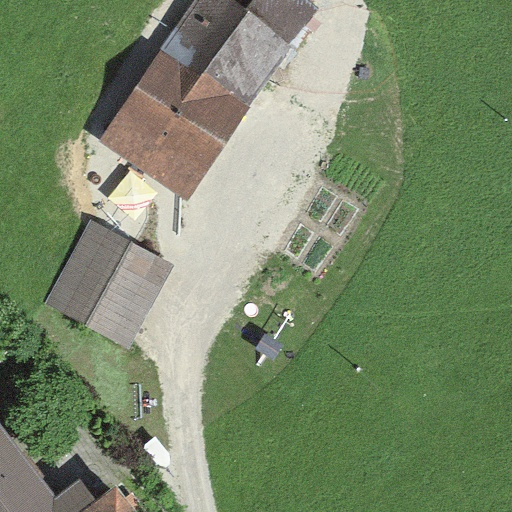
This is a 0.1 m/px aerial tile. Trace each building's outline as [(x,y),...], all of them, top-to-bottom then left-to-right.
[(224,0),(190,0),(153,53),(231,106),(281,45),(288,49),(303,30),(297,26),(308,12),(293,0),(257,0),(245,15),(224,0)] [(96,136),(176,191),(189,172),(190,172),(191,171),(190,170),(231,109),(233,110),(234,108),(231,106),(153,53),(109,118),(96,136)] [(46,299),(117,338),(156,267),(85,228),(46,299)] [(44,508),(0,451),(0,511),(80,511),(87,507),(72,487),(44,508)] [(123,511),(107,491),(87,507),(80,511),(123,511)]
